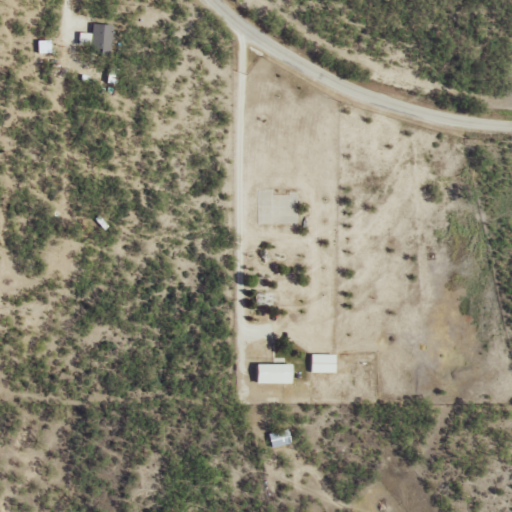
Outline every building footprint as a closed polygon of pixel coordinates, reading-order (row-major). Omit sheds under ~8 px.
[(88,49),(109,50),(110,23),(89,23),(88,49)] [(88,41),(88,32),(76,32),(76,42),(88,41)] [(331,372),(331,353),(308,353),(308,371),(331,372)] [(287,363),(252,363),(252,383),(288,382),(287,363)] [(287,443),(285,429),(266,431),(268,446),(287,443)]
